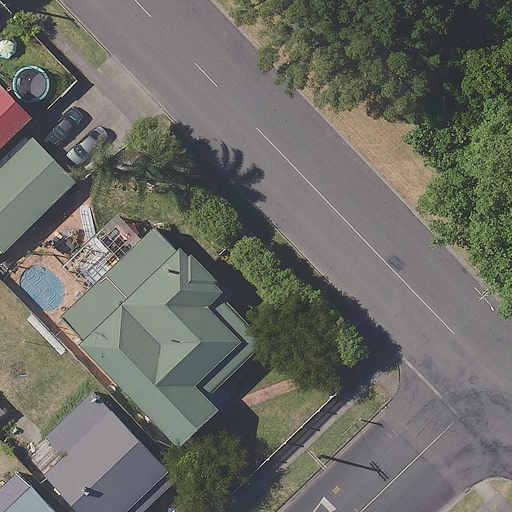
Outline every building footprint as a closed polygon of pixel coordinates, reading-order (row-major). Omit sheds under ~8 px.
[(0,142),(30,113),(0,83),(0,142)] [(0,260),(76,182),(27,134),(0,161),(0,260)] [(270,342),(161,229),(148,242),(124,217),(69,270),(93,295),(63,324),(181,448),(221,410),(210,399),(270,342)] [(142,511),(173,483),(90,398),(28,459),(79,511),(142,511)] [(48,511),(15,479),(0,494),(0,511),(48,511)]
